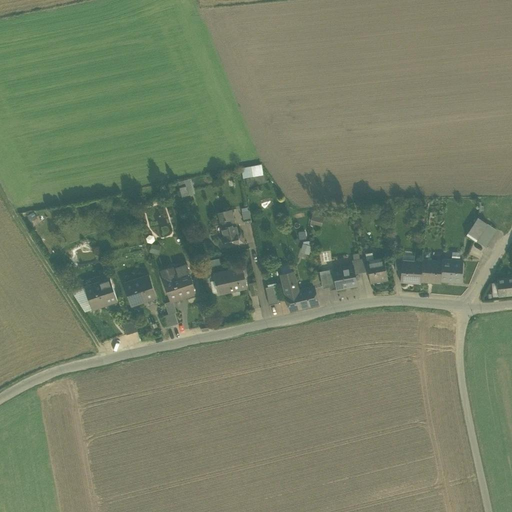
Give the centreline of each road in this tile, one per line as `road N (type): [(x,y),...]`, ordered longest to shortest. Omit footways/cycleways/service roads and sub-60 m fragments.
road 1 (residential): [(466,308),(354,305),(66,369),(0,398)]
road 2 (unclassified): [(488,511),(461,382),(466,308)]
road 3 (track): [(0,194),(105,360)]
